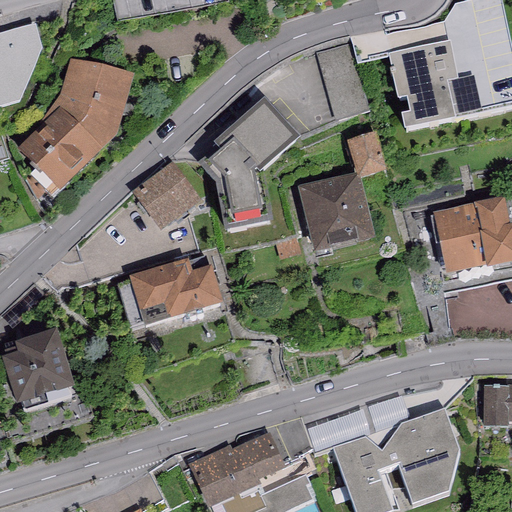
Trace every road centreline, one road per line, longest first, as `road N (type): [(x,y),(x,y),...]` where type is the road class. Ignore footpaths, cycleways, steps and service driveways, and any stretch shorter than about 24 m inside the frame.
road 1 (secondary): [(511,360),(418,367),(0,493)]
road 2 (secondary): [(0,294),(257,58),(315,30),(413,0)]
